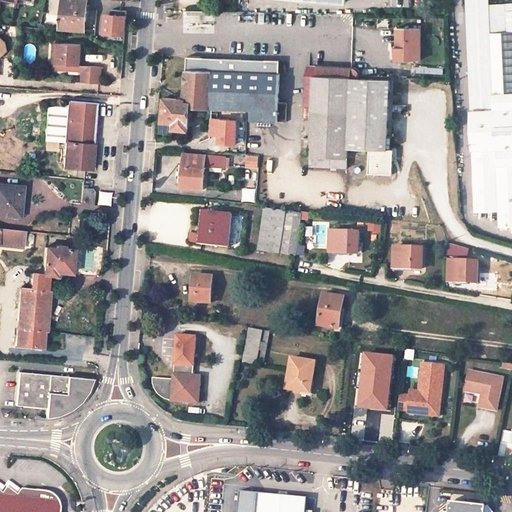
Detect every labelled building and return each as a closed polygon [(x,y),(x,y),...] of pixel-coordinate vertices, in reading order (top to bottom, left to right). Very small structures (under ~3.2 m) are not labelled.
[(87,0),(62,0),(60,28),(85,30),(87,0)] [(490,32),(511,31),(511,2),(488,4),(488,0),(465,0),(470,109),(493,108),(490,32)] [(128,10),(112,9),(112,14),(111,17),(107,16),(106,32),(126,34),(127,20),(128,10)] [(397,28),(397,47),(401,47),(401,59),(421,59),(421,28),(397,28)] [(511,225),(511,31),(490,32),(493,108),(470,109),(473,212),(496,211),(497,226),(511,225)] [(83,66),(84,45),(57,43),(56,55),(62,56),(61,65),(67,66),(67,70),(82,71),(83,66)] [(62,56),(56,55),(55,69),(67,70),(67,66),(61,65),(62,56)] [(187,56),(184,94),(184,98),(190,98),(190,106),(246,109),(250,109),(250,119),(278,121),(279,101),(281,59),(187,56)] [(101,68),(86,67),(86,71),(85,83),(100,84),(101,68)] [(348,157),(389,159),(389,144),(355,143),(352,78),(352,76),(314,74),(312,106),(305,106),(304,120),(312,120),(311,156),(348,157)] [(355,143),(389,144),(391,79),(352,78),(355,143)] [(184,98),(164,97),(162,121),(173,121),(173,128),(189,129),(190,106),(190,98),(184,98)] [(93,137),(96,103),(70,101),(69,105),(49,108),(46,141),(53,142),(66,142),(64,167),(90,169),(93,137)] [(287,102),(279,101),(278,121),(286,121),(287,102)] [(184,152),(181,185),(203,187),(204,165),(205,154),(184,152)] [(205,154),(204,165),(225,167),(226,156),(205,154)] [(248,154),(247,167),(259,168),(260,155),(248,154)] [(348,167),(348,157),(311,156),(310,166),(348,167)] [(257,189),(258,176),(245,175),(244,188),(257,189)] [(7,185),(0,184),(0,215),(16,217),(17,203),(20,204),(22,190),(7,189),(7,185)] [(94,192),(91,189),(82,188),(81,203),(92,205),(94,192)] [(279,252),(286,211),(266,209),(259,250),(279,252)] [(228,246),(231,213),(205,210),(202,244),(228,246)] [(296,255),(302,213),(289,212),(283,253),(296,255)] [(0,245),(22,247),(24,231),(0,228),(0,245)] [(359,252),(359,232),(332,231),(331,251),(359,252)] [(189,241),(197,242),(198,234),(190,233),(189,241)] [(450,243),(450,260),(468,261),(469,248),(450,243)] [(55,245),(55,248),(45,247),(42,274),(42,275),(48,275),(48,276),(55,276),(55,273),(71,274),(73,249),(64,248),(64,246),(55,245)] [(423,268),(423,247),(395,246),(394,267),(423,268)] [(479,262),(468,261),(450,260),(449,281),(478,282),(479,262)] [(31,273),(29,290),(46,291),(48,276),(48,275),(42,275),(42,274),(31,273)] [(211,302),(213,277),(195,276),(192,301),(211,302)] [(19,289),(17,319),(44,321),(46,291),(29,290),(19,289)] [(339,329),(344,297),(324,294),(319,325),(339,329)] [(40,348),(42,348),(43,332),(44,321),(17,319),(15,346),(35,347),(40,348)] [(255,363),(261,331),(250,329),(244,360),(255,363)] [(269,332),(264,331),(257,363),(263,364),(269,332)] [(193,364),(196,337),(178,335),(176,363),(193,364)] [(292,358),(287,388),(307,391),(309,377),(312,378),(315,362),(292,358)] [(192,374),(193,364),(176,363),(174,379),(154,377),(153,378),(154,381),(154,384),(155,387),(157,389),(158,392),(160,394),(162,396),(165,397),(168,398),(170,399),(170,400),(196,402),(199,375),(192,374)] [(445,366),(422,363),(419,392),(410,391),(409,396),(400,395),(398,410),(408,411),(407,413),(427,416),(429,403),(440,404),(445,366)] [(497,407),(503,376),(469,369),(465,389),(476,391),(477,389),(483,390),(481,404),(497,407)] [(16,405),(47,408),(46,418),(48,418),(53,417),(57,416),(63,415),(65,414),(70,411),(75,408),(79,405),(82,402),(84,399),(87,394),(88,392),(90,388),(91,384),(92,382),(93,377),(18,372),(16,405)] [(345,409),(343,426),(350,427),(352,410),(345,409)] [(0,511),(61,511),(62,511),(62,506),(60,502),(57,498),(53,495),(48,494),(23,492),(18,498),(9,490),(3,496),(0,493),(0,511)] [(307,511),(308,499),(257,494),(255,511),(307,511)]
